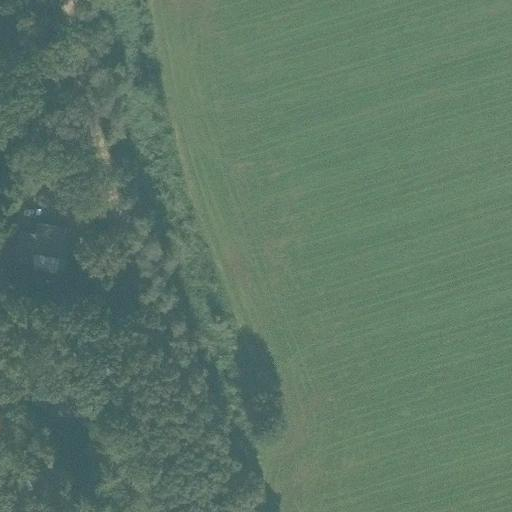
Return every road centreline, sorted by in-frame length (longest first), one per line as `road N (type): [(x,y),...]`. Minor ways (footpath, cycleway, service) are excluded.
road 1 (track): [(197,423),(181,352),(141,268),(100,136),(72,0)]
road 2 (track): [(166,432),(138,380),(131,342),(132,285),(141,268)]
road 3 (track): [(76,511),(166,432),(197,423)]
